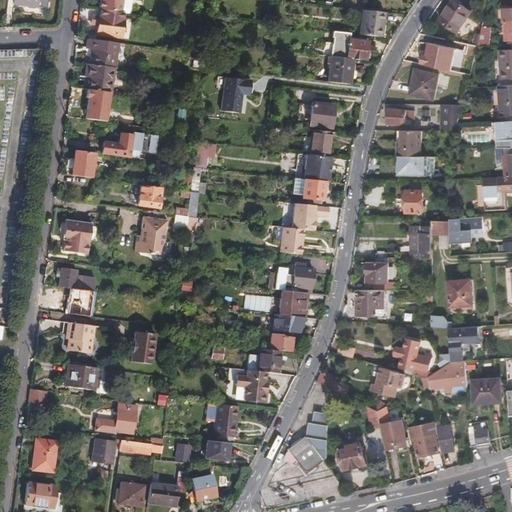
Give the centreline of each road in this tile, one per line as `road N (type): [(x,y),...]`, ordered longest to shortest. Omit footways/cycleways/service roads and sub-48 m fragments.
road 1 (residential): [(429,0),(375,95),(338,287),(240,511)]
road 2 (residential): [(3,511),(66,37)]
road 3 (secondary): [(340,511),(511,469)]
